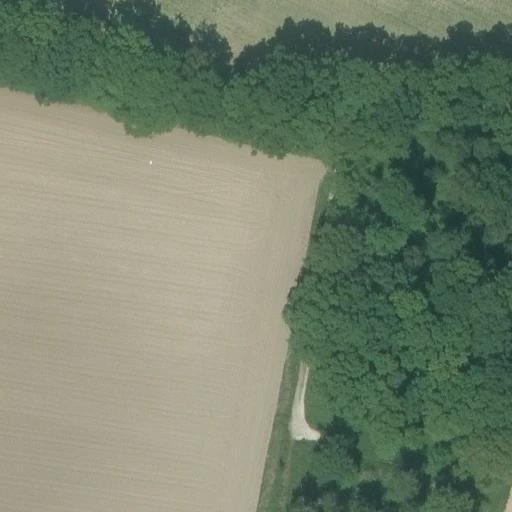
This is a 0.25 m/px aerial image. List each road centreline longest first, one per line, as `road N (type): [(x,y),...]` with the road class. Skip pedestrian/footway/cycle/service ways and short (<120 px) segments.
road 1 (track): [(279,511),(335,156),(350,128),(380,117),(511,106)]
road 2 (track): [(0,48),(350,128)]
